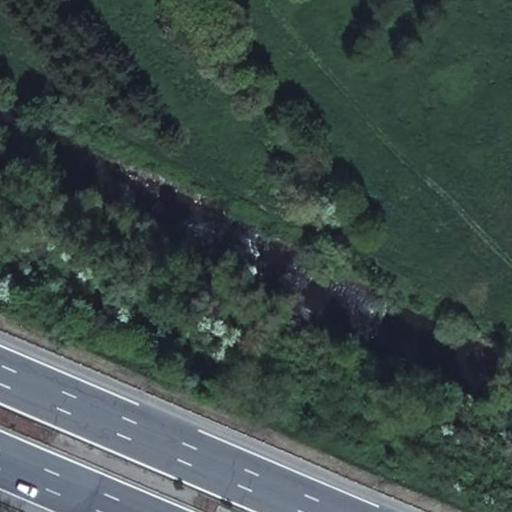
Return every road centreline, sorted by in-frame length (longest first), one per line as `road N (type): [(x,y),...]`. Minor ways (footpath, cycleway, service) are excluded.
road 1 (motorway): [(324,511),(0,373)]
road 2 (motorway): [(0,460),(121,511)]
